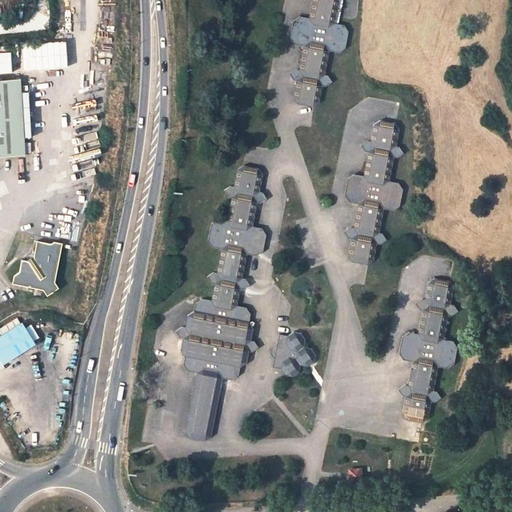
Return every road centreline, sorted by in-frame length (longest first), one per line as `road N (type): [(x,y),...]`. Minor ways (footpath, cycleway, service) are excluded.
road 1 (primary): [(108,495),(101,468),(160,157),(159,0)]
road 2 (primary): [(144,0),(138,155),(65,474)]
road 3 (unclassified): [(257,511),(511,495)]
road 4 (unknown): [(0,224),(25,197),(62,119),(87,47),(90,0)]
